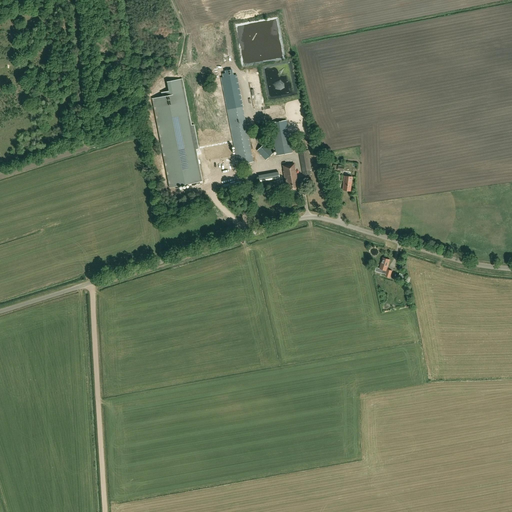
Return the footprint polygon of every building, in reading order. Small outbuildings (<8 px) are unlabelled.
[(242,107),(236,74),(233,75),(232,69),(225,71),(225,73),(222,74),(223,77),(220,77),(235,155),(237,155),(239,164),(240,164),(240,165),(253,162),(242,107)] [(182,79),(166,82),(168,91),(161,93),(161,97),(152,99),(169,189),(202,182),(196,149),(198,149),(193,125),(191,125),(182,79)] [(277,155),(292,152),(286,120),(271,123),(277,155)] [(302,172),(312,170),(308,150),(299,152),(302,172)] [(295,169),(294,164),(283,165),(284,171),(283,172),(287,191),(299,189),(295,169)] [(351,184),(352,177),(344,176),(343,183),(343,190),(350,191),(351,184)] [(387,271),(386,270),(390,260),(383,258),(380,269),(383,270),(382,273),(386,274),(385,276),(390,278),(392,271),(387,270),(387,271)]
